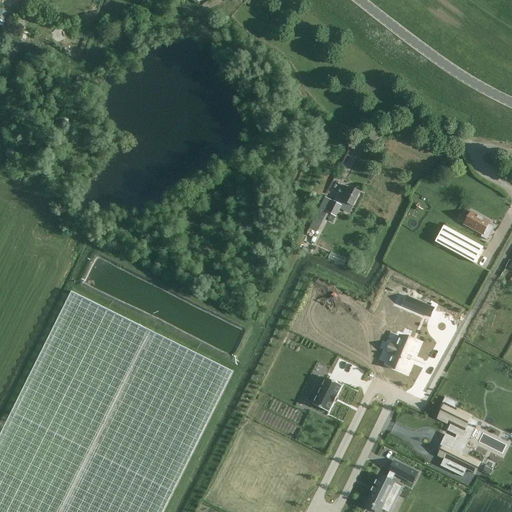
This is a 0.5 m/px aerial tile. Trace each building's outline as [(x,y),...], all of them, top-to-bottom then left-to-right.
[(354,207),(361,192),(350,187),(347,192),(341,189),(336,198),(339,199),(338,203),(326,197),(314,222),(315,222),(312,228),(311,228),(309,232),(313,234),(321,217),(324,218),(327,213),(330,215),(328,220),(333,222),(342,205),(341,205),(343,201),(354,207)] [(481,237),(487,240),(494,227),(489,224),(490,222),(471,212),(465,225),(482,234),(481,237)] [(444,226),(435,242),(475,264),(483,248),(444,226)] [(328,258),(344,264),(346,259),(330,253),(328,258)] [(0,511),(162,511),(232,372),(70,292),(0,434),(0,511)] [(432,307),(409,295),(405,303),(428,315),(432,307)] [(400,335),(388,364),(406,372),(418,343),(400,335)] [(311,392),(307,400),(314,403),(313,405),(328,412),(333,402),(334,402),(337,396),(336,396),(341,386),(326,378),(325,379),(322,378),(319,376),(315,385),(317,386),(321,388),(318,395),(314,393),(311,392)] [(443,409),(438,418),(447,423),(448,419),(452,421),(447,431),(457,436),(469,441),(475,428),(476,429),(477,427),(475,426),(477,422),(470,419),(471,417),(458,410),(456,413),(453,411),(457,403),(445,397),(440,408),(443,409)] [(439,449),(438,450),(441,451),(438,456),(444,459),(441,466),(463,477),(467,470),(475,474),(480,463),(468,457),(467,459),(461,457),(469,441),(457,436),(455,439),(448,453),(439,449)] [(373,492),(367,503),(374,506),(373,506),(376,507),(382,510),(384,504),(390,507),(399,488),(394,485),(395,483),(392,482),(396,475),(413,483),(418,473),(394,462),(390,471),(387,479),(381,476),(378,481),(377,481),(375,484),(376,485),(375,488),(373,487),(371,491),(373,492)]
